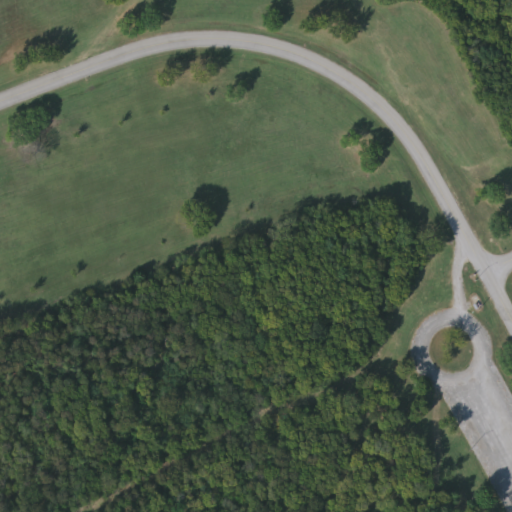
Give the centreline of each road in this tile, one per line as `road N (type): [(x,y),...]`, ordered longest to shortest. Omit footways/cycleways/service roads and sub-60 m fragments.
road 1 (residential): [(511,261),(491,271),(408,135),(365,91),(277,47),(169,45),(0,106)]
road 2 (residential): [(487,347),(478,327),(447,317),(428,328),(420,360),(433,378),(465,383),(482,369),(487,347)]
